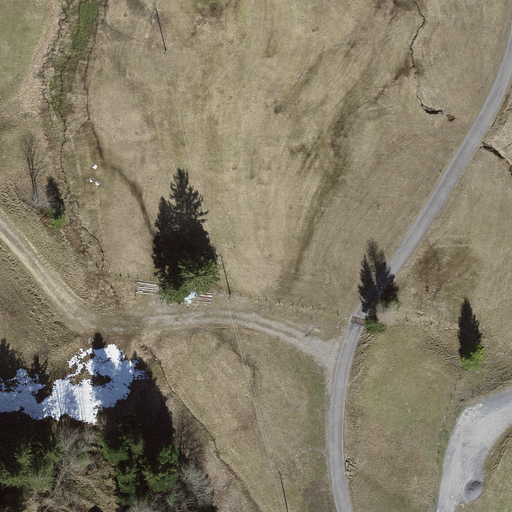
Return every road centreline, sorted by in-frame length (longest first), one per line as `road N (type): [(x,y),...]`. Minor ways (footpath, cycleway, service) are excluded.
road 1 (unclassified): [(351,511),(342,458),(347,378),(375,301),(478,143),(511,41)]
road 2 (track): [(354,358),(270,321),(98,325),(72,312),(0,232)]
road 3 (track): [(511,410),(475,440),(448,511)]
